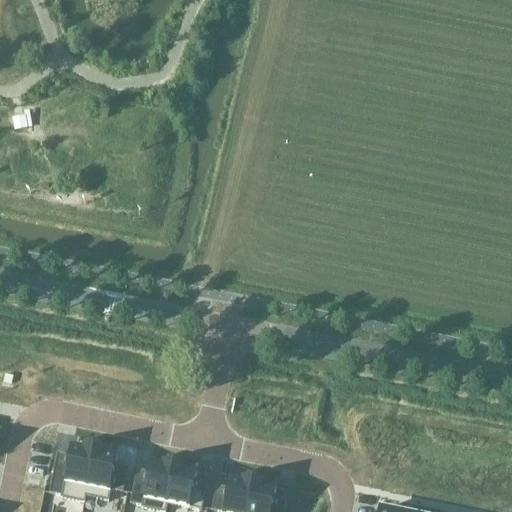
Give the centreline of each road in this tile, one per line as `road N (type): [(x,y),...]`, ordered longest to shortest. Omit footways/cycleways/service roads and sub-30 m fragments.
road 1 (residential): [(511,383),(231,328)]
road 2 (residential): [(206,442),(50,409),(31,415),(4,511)]
road 3 (residential): [(231,328),(0,283)]
road 4 (residential): [(339,511),(333,474),(206,442)]
